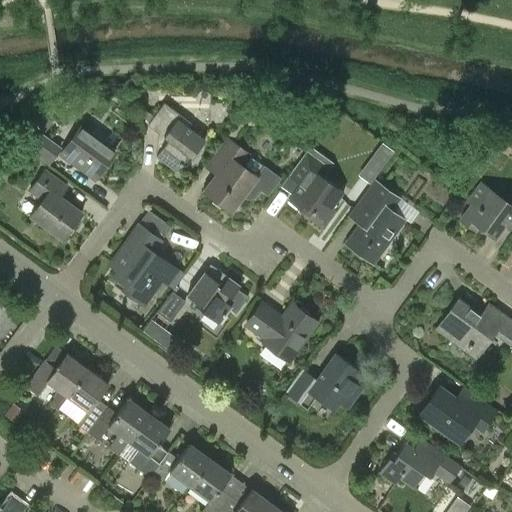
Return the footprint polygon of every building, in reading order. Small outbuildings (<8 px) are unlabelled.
[(182,116),(176,111),(165,103),(149,124),(160,133),(157,156),(177,171),(193,150),(198,153),(206,142),(179,121),(182,116)] [(81,128),(61,155),(95,180),(115,153),(81,128)] [(28,149),(49,165),(62,148),(41,133),(28,149)] [(281,179),(249,155),(229,140),(213,162),(222,169),(205,192),(232,212),(243,197),(248,199),(254,198),(258,194),(261,190),(268,195),(281,179)] [(372,182),(391,148),(378,140),(359,174),(372,182)] [(321,161),(308,151),(287,180),(298,189),(289,201),(321,225),(345,193),(314,170),(321,161)] [(67,189),(44,172),(30,191),(43,200),(31,216),(64,240),(82,215),(59,198),(67,189)] [(466,201),(472,206),(461,221),(475,232),(478,227),(495,239),(505,225),(511,230),(511,195),(510,194),(504,201),(490,191),(491,190),(480,181),(466,201)] [(400,200),(376,183),(357,209),(368,217),(348,244),(375,263),(405,222),(391,212),(400,200)] [(161,240),(140,225),(120,252),(128,258),(115,276),(134,290),(131,294),(144,304),(161,281),(167,285),(178,270),(153,251),(161,240)] [(205,271),(206,272),(188,297),(205,309),(203,312),(219,324),(231,308),(235,311),(243,300),(235,294),(241,286),(224,273),(222,273),(210,264),(205,271)] [(172,291),(157,312),(170,321),(185,300),(172,291)] [(480,316),(458,300),(437,330),(477,358),(496,332),(511,343),(511,321),(488,305),(480,316)] [(283,318),(263,304),(247,326),(267,340),(265,343),(290,362),(318,323),(293,305),(283,318)] [(58,408),(87,368),(67,353),(56,369),(45,361),(26,386),(38,395),(48,381),(58,388),(51,404),(57,409),(58,408)] [(317,380),(302,369),(285,393),(307,409),(316,398),(335,412),(340,404),(348,410),(364,388),(357,384),(364,374),(336,353),(317,380)] [(108,384),(87,368),(58,408),(78,423),(77,424),(88,432),(107,406),(97,399),(108,384)] [(455,399),(439,388),(420,414),(459,442),(472,425),(481,432),(496,412),(463,389),(455,399)] [(117,414),(107,406),(88,432),(99,440),(109,426),(119,433),(109,447),(118,454),(129,440),(149,413),(128,398),(117,414)] [(16,423),(25,412),(13,403),(4,414),(16,423)] [(169,428),(149,413),(129,440),(139,448),(129,462),(149,477),(168,451),(158,444),(169,428)] [(415,449),(404,441),(391,459),(389,458),(379,472),(395,484),(400,478),(416,490),(427,475),(429,477),(433,472),(449,483),(460,467),(421,439),(415,449)] [(168,451),(149,477),(160,485),(170,471),(190,486),(210,459),(189,443),(178,459),(168,451)] [(231,474),(210,459),(190,486),(210,500),(201,511),(218,511),(230,497),(220,489),(231,474)] [(240,504),(230,497),(218,511),(265,511),(271,504),(251,489),(240,504)] [(11,511),(18,502),(11,497),(0,511),(11,511)] [(18,502),(11,511),(22,511),(26,508),(18,502)]
